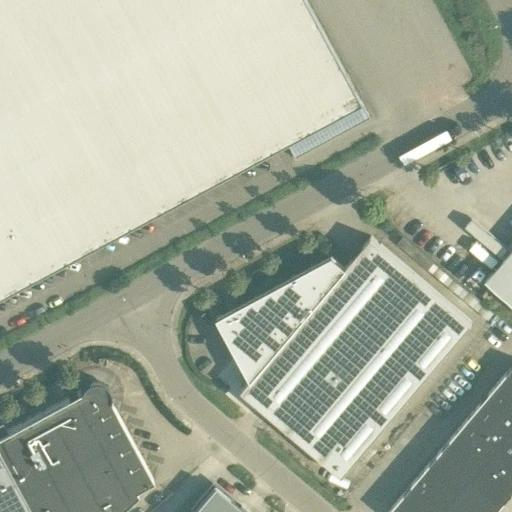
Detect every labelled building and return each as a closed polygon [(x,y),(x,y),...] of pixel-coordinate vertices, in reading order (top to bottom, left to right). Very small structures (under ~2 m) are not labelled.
[(368,116),(305,0),(0,0),(0,290),(284,138),(294,156),(368,116)] [(341,472),(470,321),(380,243),(370,234),(353,255),(346,263),(331,252),(240,302),(217,315),(250,376),(241,387),(276,416),(341,472)] [(511,301),(511,246),(485,278),(511,301)] [(511,362),(387,510),(390,511),(492,511),(511,489),(511,362)] [(0,511),(112,511),(136,490),(134,487),(152,478),(109,398),(109,393),(109,389),(107,384),(102,387),(90,384),(87,379),(83,381),(81,385),(79,389),(0,432),(0,511)] [(247,511),(213,483),(188,511),(247,511)]
